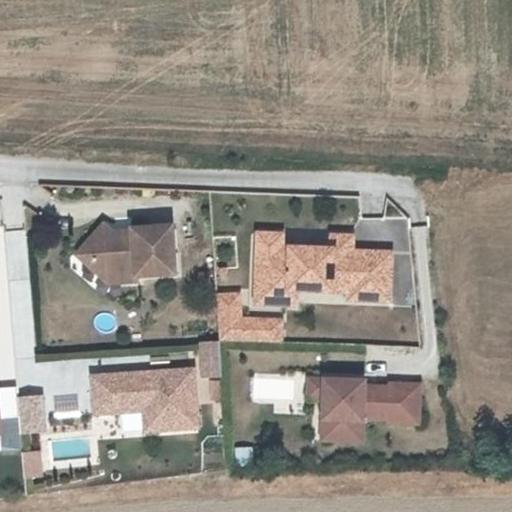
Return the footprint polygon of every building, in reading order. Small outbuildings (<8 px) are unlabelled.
[(111,285),(121,284),(120,266),(99,267),(87,256),(111,229),(107,226),(80,256),(111,285)] [(120,266),(121,284),(141,283),(140,278),(178,276),(175,229),(136,232),(136,238),(121,238),(111,229),(87,256),(99,267),(120,266)] [(354,249),(354,234),(332,233),(331,246),(284,245),(284,233),(260,232),(259,247),(258,287),(352,289),(351,297),(392,298),(393,250),(354,249)] [(218,301),(221,345),(282,346),(283,324),(241,323),(240,299),(218,301)] [(148,434),(201,431),(197,373),(153,375),(153,380),(145,381),(145,376),(95,379),(98,417),(147,413),(148,434)] [(312,401),(327,401),(328,384),(313,383),(312,401)] [(367,395),(367,390),(368,385),(328,384),(327,401),(325,444),(365,445),(366,422),(392,423),(392,426),(422,428),(422,424),(424,389),(393,388),(393,391),(376,391),(376,396),(367,395)] [(234,465),(251,464),(250,445),(232,447),(234,465)] [(24,454),(26,477),(42,476),(40,453),(24,454)]
